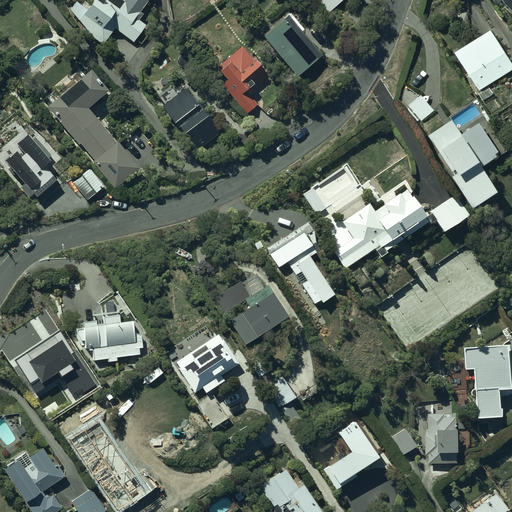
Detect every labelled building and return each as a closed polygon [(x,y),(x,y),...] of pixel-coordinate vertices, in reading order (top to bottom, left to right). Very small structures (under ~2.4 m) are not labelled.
[(112,30),(130,43),(143,26),(136,21),(148,4),(142,0),(87,0),(84,4),(81,2),(79,6),(73,2),(65,12),(76,20),(74,22),(82,28),(78,33),(87,39),(89,36),(101,45),(112,30)] [(311,0),(325,14),(339,0),(311,0)] [(277,15),(254,37),(292,78),(315,56),(277,15)] [(511,69),(511,68),(487,31),(450,54),(478,91),(511,69)] [(265,79),(237,47),(212,68),(215,72),(213,74),(221,82),(218,85),(245,114),(254,106),(245,96),(265,79)] [(56,96),(43,109),(76,145),(76,144),(90,160),(87,163),(112,190),(135,169),(81,111),(102,92),(83,72),(71,83),(65,77),(51,90),(56,96)] [(180,90),(156,108),(173,131),(176,129),(193,152),(216,135),(193,103),(191,105),(180,90)] [(449,121),(424,137),(471,209),(497,193),(480,167),(497,157),(476,124),(458,136),(449,121)] [(83,171),(70,184),(85,200),(99,188),(83,171)] [(311,187),(302,194),(316,213),(325,206),(311,187)] [(349,238),(331,251),(342,269),(372,251),(376,258),(384,253),(380,247),(419,218),(406,199),(399,204),(393,196),(379,207),(384,214),(377,219),(366,205),(339,225),(349,238)] [(433,221),(441,235),(467,220),(453,197),(427,212),(429,214),(422,219),(426,226),(433,221)] [(275,268),(284,262),(313,305),(316,303),(317,305),(331,296),(305,258),(320,249),(315,242),(315,241),(315,240),(315,239),(314,238),(314,237),(314,236),(313,236),(313,235),(313,234),(312,233),(312,232),(311,231),(311,230),(310,230),(310,229),(309,228),(308,227),(308,226),(307,226),(307,225),(306,225),(305,224),(265,250),(268,254),(266,255),(275,268)] [(236,283),(213,298),(223,314),(241,302),(246,309),(227,322),(243,346),(285,318),(264,287),(262,288),(253,274),(238,285),(236,283)] [(138,336),(133,321),(124,308),(111,292),(96,303),(100,309),(101,318),(97,318),(98,325),(95,325),(95,321),(70,324),(71,334),(76,342),(79,342),(81,350),(84,350),(85,351),(89,351),(90,361),(103,360),(103,363),(114,362),(113,358),(136,356),(135,349),(139,349),(138,336)] [(218,338),(175,365),(193,393),(199,389),(201,392),(218,382),(215,378),(237,364),(222,340),(220,342),(218,338)] [(509,347),(464,349),(465,371),(475,371),(478,421),(499,420),(498,392),(511,391),(509,347)] [(282,376),(265,386),(277,407),(294,397),(282,376)] [(225,420),(211,395),(197,405),(203,416),(201,418),(208,429),(215,425),(221,437),(228,433),(222,422),(225,420)] [(295,421),(286,405),(278,410),(287,426),(295,421)] [(453,464),(452,418),(440,418),(440,415),(424,415),(424,434),(421,434),(421,456),(425,456),(425,464),(453,464)] [(371,459),(348,424),(331,435),(343,454),(321,468),(332,486),(331,487),(334,491),(353,478),(350,474),(371,459)] [(47,488),(64,477),(44,446),(29,456),(26,452),(2,467),(31,511),(56,511),(61,509),(47,488)] [(294,490),(282,471),(256,487),(269,508),(267,509),(268,511),(313,511),(298,487),(294,490)] [(116,486),(110,489),(121,508),(141,497),(139,494),(142,492),(133,476),(126,480),(121,475),(117,480),(112,475),(109,478),(116,486)] [(91,489),(71,501),(77,511),(103,511),(105,511),(91,489)] [(490,495),(466,511),(495,511),(500,508),(490,495)]
